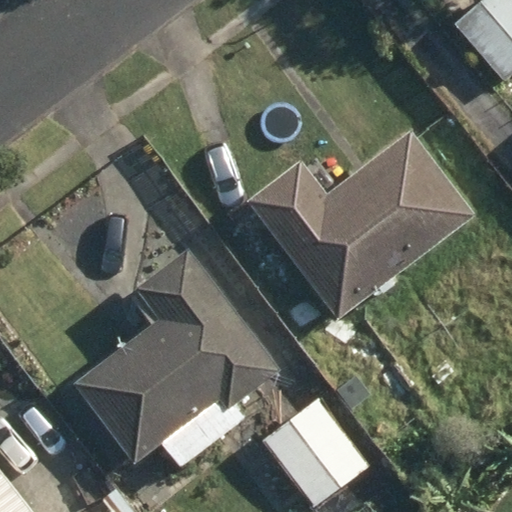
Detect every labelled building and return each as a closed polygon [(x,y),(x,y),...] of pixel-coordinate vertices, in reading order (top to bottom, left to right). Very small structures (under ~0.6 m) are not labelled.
[(511,0),(481,0),(454,26),(507,81),(511,76),(511,0)] [(253,197),(344,315),(475,214),(409,129),(326,192),(301,159),(253,197)] [(75,382),(139,463),(221,399),(230,411),(285,369),(191,251),(142,290),(161,314),(75,382)] [(335,355),(395,432),(431,404),(371,328),(335,355)] [(264,440),(318,504),(371,461),(317,396),(264,440)] [(0,511),(31,511),(0,471),(0,511)]
